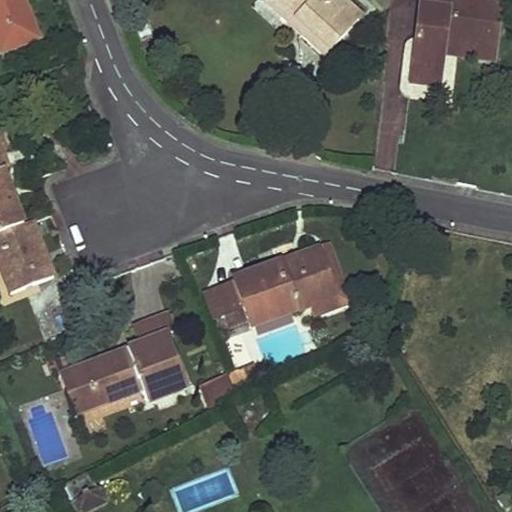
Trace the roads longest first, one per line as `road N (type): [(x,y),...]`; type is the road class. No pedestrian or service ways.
road 1 (residential): [(229,164),(511,219)]
road 2 (residential): [(89,0),(139,107),(170,135),(229,164)]
road 3 (residential): [(229,164),(93,213)]
